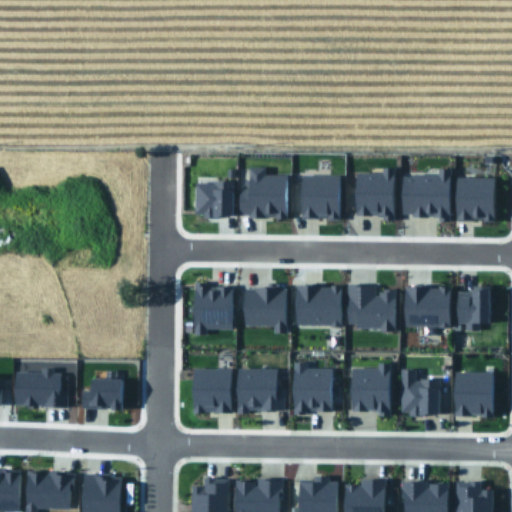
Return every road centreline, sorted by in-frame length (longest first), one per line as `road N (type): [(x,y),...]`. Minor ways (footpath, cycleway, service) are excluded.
road 1 (residential): [(0,434),(511,444)]
road 2 (residential): [(157,245),(511,249)]
road 3 (residential): [(154,511),(158,161)]
